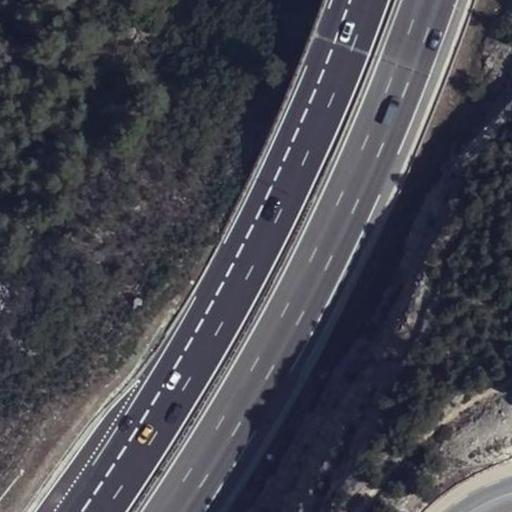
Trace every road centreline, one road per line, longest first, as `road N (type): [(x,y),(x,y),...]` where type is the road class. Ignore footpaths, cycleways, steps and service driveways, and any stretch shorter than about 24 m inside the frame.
road 1 (motorway): [(396,0),(348,115),(187,383),(95,511)]
road 2 (motorway): [(162,511),(224,426),(393,142),(458,0)]
